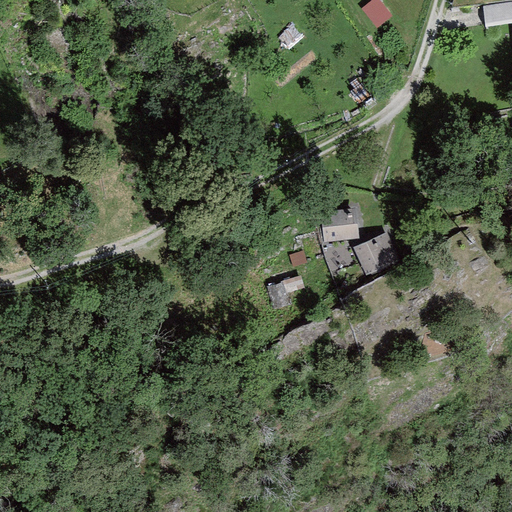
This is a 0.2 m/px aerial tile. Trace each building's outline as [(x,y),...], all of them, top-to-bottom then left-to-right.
[(380,27),(396,17),(385,0),(376,0),(367,6),(380,27)] [(511,2),(482,6),(484,26),(511,23),(511,18),(511,17),(511,2)] [(355,207),(319,212),(323,242),(359,237),(355,207)] [(386,231),(352,247),(365,275),(399,260),(386,231)] [(282,267),(260,273),(263,283),(266,283),(273,308),(291,303),(288,292),(303,288),(300,275),(286,279),(282,267)] [(135,375),(92,385),(97,405),(139,395),(135,375)]
